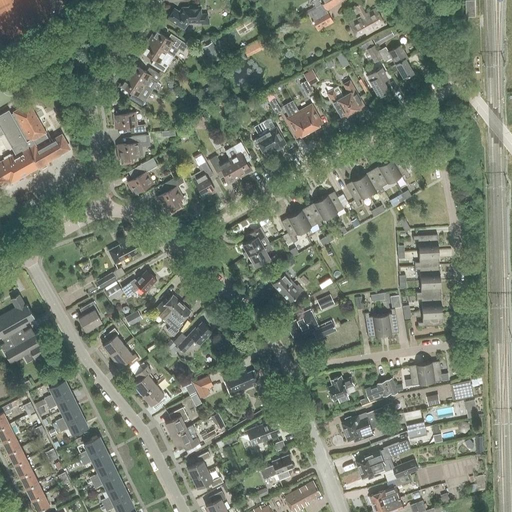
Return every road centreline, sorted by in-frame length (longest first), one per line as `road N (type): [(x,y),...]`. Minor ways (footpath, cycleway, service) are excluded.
road 1 (unclassified): [(290,374),(455,340),(451,204),(423,106)]
road 2 (unclassified): [(183,511),(144,430),(76,348),(25,252)]
road 3 (unclassified): [(176,247),(423,106)]
road 4 (unclassified): [(104,209),(90,90),(144,0)]
road 5 (unclassified): [(290,374),(253,312),(176,247)]
road 6 (unclassified): [(340,511),(290,374)]
